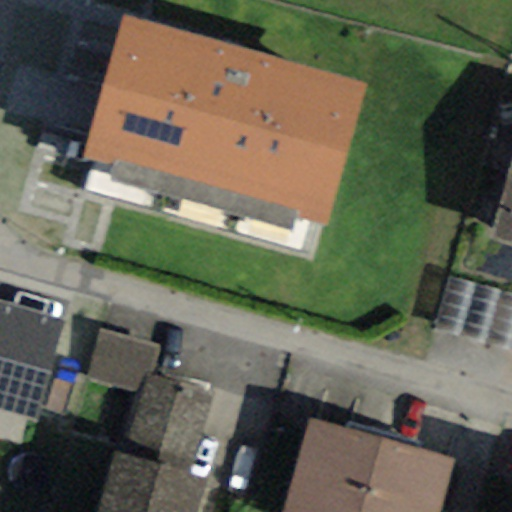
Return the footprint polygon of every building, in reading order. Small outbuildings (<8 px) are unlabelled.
[(366,84),(120,14),(79,156),(113,166),(109,182),(292,234),(296,218),(325,226),(366,84)] [(511,163),(491,238),(511,243),(511,163)] [(62,322),(0,303),(0,408),(34,419),(62,322)] [(159,347),(97,331),(84,381),(142,395),(146,396),(152,377),(159,347)] [(212,394),(152,377),(146,396),(142,395),(124,455),(188,474),(212,394)] [(362,511),(381,443),(307,424),(283,511),(362,511)] [(440,511),(454,462),(381,443),(362,511),(440,511)] [(197,511),(207,480),(188,474),(124,455),(117,454),(100,511),(197,511)]
